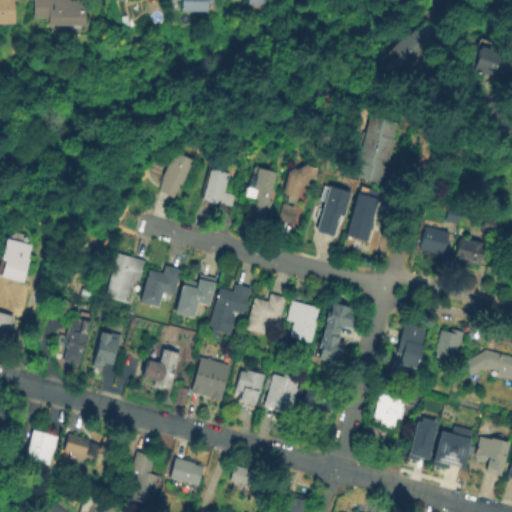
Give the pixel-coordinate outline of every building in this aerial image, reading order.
[(12,0),(14,25),(0,25),(0,0),(12,0)] [(85,0),(85,27),(46,27),(46,20),(30,20),(30,0),(85,0)] [(209,0),(209,13),(180,13),(180,1),(169,2),(169,0),(209,0)] [(394,81),(375,60),(409,29),(428,50),(394,81)] [(511,88),(472,72),(484,40),(511,51),(511,88)] [(378,185),(348,176),(366,115),(396,124),(378,185)] [(160,176),(171,151),(193,161),(175,200),(157,191),(160,176)] [(313,182),(296,190),(292,208),(296,209),(292,227),(274,222),(278,205),(284,207),(287,197),(280,195),(286,173),(292,168),(296,170),(306,163),(317,166),(313,182)] [(230,210),(199,201),(208,168),(227,174),(222,193),(234,197),(230,210)] [(250,214),(253,202),(240,198),(244,186),(250,188),(256,169),(273,174),(268,192),(273,194),(265,219),(250,214)] [(333,238),(313,232),(325,187),(349,194),(342,219),(339,218),(333,238)] [(367,245),(342,237),(358,187),(382,194),(367,245)] [(456,226),(442,222),(446,207),(460,211),(456,226)] [(477,234),(483,216),(498,221),(493,238),(477,234)] [(440,258),(429,255),(427,258),(420,256),(421,252),(416,250),(423,227),(446,234),(440,258)] [(22,284),(0,278),(0,250),(5,231),(33,238),(22,284)] [(477,268),(451,260),(457,238),(484,246),(477,268)] [(142,261),(137,282),(129,280),(123,303),(102,298),(114,253),(142,261)] [(178,270),(170,296),(160,293),(155,309),(136,303),(146,269),(160,273),(162,265),(178,270)] [(213,280),(205,307),(194,304),(190,318),(172,312),(181,280),(195,283),(197,275),(213,280)] [(247,289),(240,315),(234,313),(227,337),(205,331),(216,289),(230,293),(232,284),(247,289)] [(282,298),(274,326),(266,324),(262,337),(242,331),(251,299),(264,303),(267,294),(282,298)] [(317,310),(308,345),(286,339),(290,324),(283,322),(288,302),(317,310)] [(337,338),(320,333),(325,312),(329,313),(331,304),(350,308),(348,313),(353,314),(350,329),(340,326),(337,338)] [(2,349),(0,348),(0,312),(11,316),(2,349)] [(76,368),(59,363),(64,345),(54,343),(56,335),(62,337),(67,318),(83,322),(80,334),(85,335),(76,368)] [(416,370),(399,365),(402,355),(394,352),(402,324),(427,331),(416,370)] [(453,364),(432,359),(438,332),(447,334),(448,329),(464,333),(462,342),(458,341),(453,364)] [(111,367),(103,365),(101,372),(89,369),(99,331),(118,336),(111,367)] [(341,360),(337,359),(335,365),(317,360),(319,352),(315,351),(320,333),(337,338),(336,345),(345,347),(341,360)] [(167,395),(150,391),(152,383),(140,380),(145,362),(157,365),(161,350),(178,355),(167,395)] [(487,363),(491,352),(511,358),(511,382),(493,376),(494,371),(481,367),(484,371),(471,379),(462,364),(481,353),(487,363)] [(219,396),(190,388),(196,367),(225,375),(219,396)] [(253,408),(237,403),(239,395),(232,393),(237,373),(243,375),(244,370),(262,376),(253,408)] [(288,416),(261,409),(269,376),(279,379),(280,374),(297,378),(288,416)] [(327,425),(296,417),(305,384),(336,393),(327,425)] [(187,392),(182,408),(171,405),(175,389),(187,392)] [(418,396),(415,407),(406,405),(409,393),(418,396)] [(392,431),(377,428),(379,420),(371,418),(376,395),(404,401),(399,421),(394,420),(392,431)] [(416,416),(432,420),(422,459),(412,456),(412,459),(401,456),(411,419),(415,420),(416,416)] [(437,429),(447,432),(449,423),(470,429),(459,468),(445,464),(444,467),(428,463),(437,429)] [(56,439),(48,468),(24,462),(32,432),(56,439)] [(83,463),(68,460),(69,455),(61,453),(65,435),(88,440),(83,463)] [(500,478),(483,473),(485,465),(472,462),(478,439),(491,442),(491,439),(509,444),(500,478)] [(511,440),(503,476),(511,478),(511,440)] [(158,479),(151,508),(129,502),(136,474),(127,472),(132,453),(152,458),(147,476),(158,479)] [(202,468),(196,488),(168,480),(174,460),(202,468)] [(250,470),(243,493),(221,487),(228,464),(250,470)] [(293,511),(269,511),(276,491),(298,498),(293,511)] [(62,511),(35,511),(32,509),(45,495),(62,511)]
